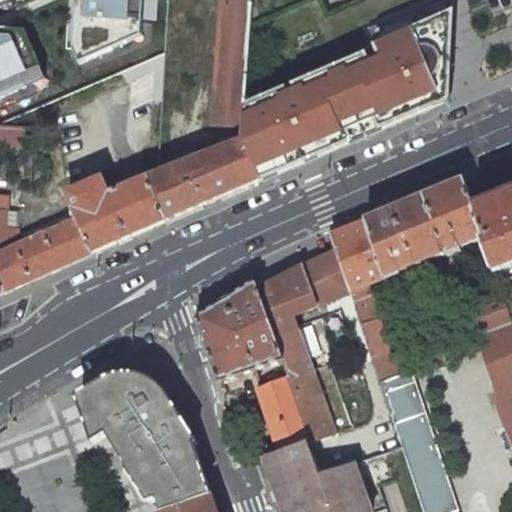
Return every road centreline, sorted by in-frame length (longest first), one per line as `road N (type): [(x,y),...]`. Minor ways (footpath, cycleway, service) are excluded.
road 1 (secondary): [(162,275),(511,122)]
road 2 (residential): [(162,275),(250,511)]
road 3 (secondary): [(0,384),(162,275)]
road 4 (secondary): [(162,275),(0,353)]
